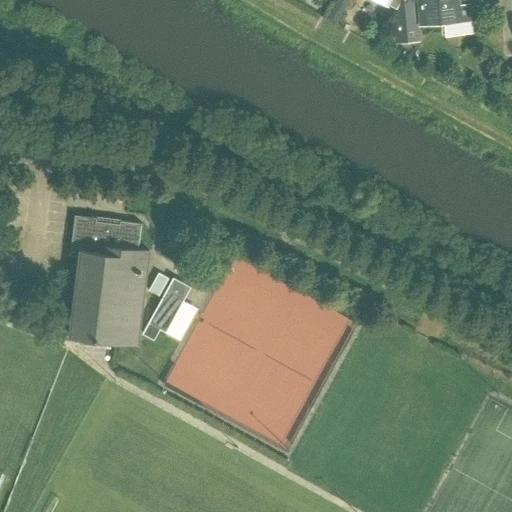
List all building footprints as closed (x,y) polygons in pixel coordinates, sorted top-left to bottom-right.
[(376,0),(385,5),(385,4),(395,10),(400,0),(376,0)] [(404,0),(394,17),(396,45),(419,43),(415,0),(404,0)] [(470,2),(457,3),(456,0),(420,0),(422,23),(472,18),(470,2)] [(336,24),(342,12),(332,6),(325,19),(336,24)] [(137,344),(142,306),(149,250),(138,249),(141,223),(96,217),(75,215),(69,255),(80,257),(70,336),(137,344)] [(291,440),(351,306),(234,254),(178,378),(217,396),(213,405),(291,440)] [(165,332),(191,287),(173,277),(143,333),(154,339),(160,329),(165,332)] [(189,339),(210,291),(193,284),(172,332),(189,339)]
